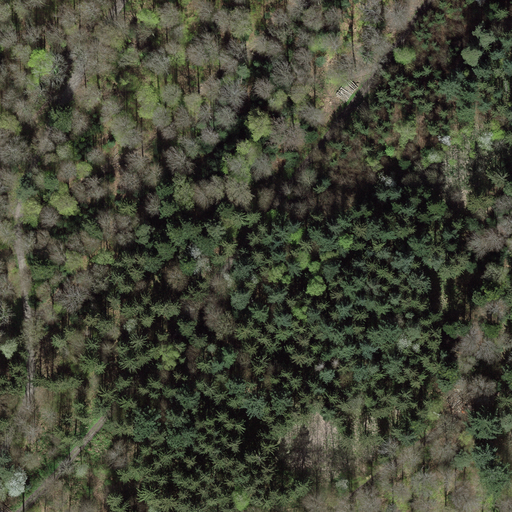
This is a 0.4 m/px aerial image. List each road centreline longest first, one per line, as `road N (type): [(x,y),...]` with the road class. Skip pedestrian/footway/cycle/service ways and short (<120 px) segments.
road 1 (track): [(429,0),(151,362),(20,511)]
road 2 (track): [(0,456),(28,381),(21,201),(74,75),(123,0)]
road 3 (track): [(336,511),(437,431),(511,387)]
